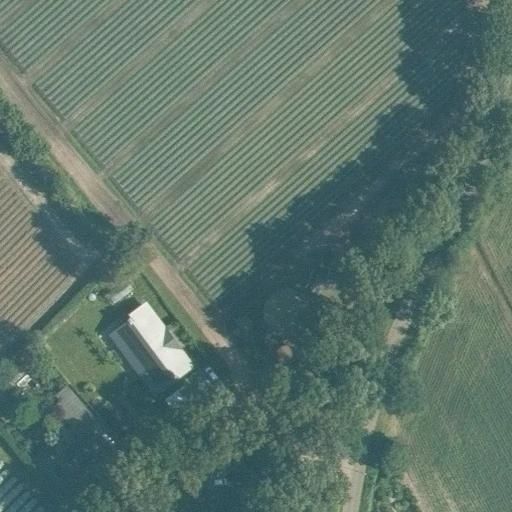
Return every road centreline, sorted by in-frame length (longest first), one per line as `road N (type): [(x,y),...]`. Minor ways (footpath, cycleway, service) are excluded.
road 1 (unclassified): [(354,511),(405,328),(511,94)]
road 2 (track): [(0,66),(245,394)]
road 3 (track): [(245,394),(116,511)]
road 4 (track): [(245,394),(359,475)]
